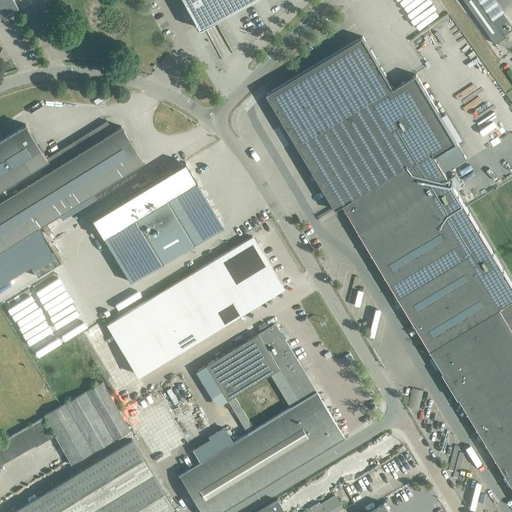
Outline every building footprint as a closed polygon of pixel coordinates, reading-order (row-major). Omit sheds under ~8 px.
[(0,0),(0,17),(17,8),(12,0),(0,0)] [(182,0),(198,28),(249,0),(182,0)] [(493,19),(478,0),(464,0),(495,44),(505,37),(505,36),(511,30),(511,24),(503,12),(493,19)] [(486,0),(482,3),(488,10),(499,2),(498,0),(486,0)] [(488,10),(493,18),(505,10),(500,2),(488,10)] [(465,160),(415,76),(393,89),(362,38),(266,95),(335,209),(343,205),(511,484),(511,283),(444,172),(465,160)] [(511,112),(505,116),(501,108),(493,113),(506,135),(511,131),(511,112)] [(45,221),(142,160),(120,126),(112,131),(105,121),(46,158),(24,124),(0,138),(0,283),(30,265),(36,276),(59,261),(37,225),(39,224),(45,234),(51,230),(45,221)] [(130,282),(223,226),(184,162),(91,218),(130,282)] [(301,228),(307,237),(313,233),(308,224),(301,228)] [(209,263),(240,313),(282,288),(252,237),(209,263)] [(209,263),(192,274),(223,324),(240,313),(209,263)] [(192,274),(183,279),(214,329),(223,324),(192,274)] [(183,279),(149,300),(180,350),(214,329),(183,279)] [(180,350),(149,300),(132,310),(163,360),(180,350)] [(163,360),(132,310),(108,325),(138,375),(163,360)] [(201,511),(220,511),(344,437),(328,412),(321,400),(274,323),(258,333),(248,339),(221,355),(212,360),(205,365),(211,375),(203,380),(205,384),(209,390),(212,395),(220,389),(247,433),(217,451),(210,439),(193,450),(200,462),(179,475),(201,511)] [(101,382),(43,416),(44,418),(54,435),(67,455),(71,462),(128,429),(101,382)] [(423,396),(427,386),(417,383),(414,392),(423,396)] [(54,435),(44,418),(17,434),(16,434),(0,442),(0,464),(33,445),(34,447),(54,435)] [(166,511),(173,508),(131,439),(10,511),(166,511)] [(483,490),(479,503),(485,505),(488,492),(483,490)] [(319,502),(310,508),(303,511),(332,511),(341,507),(335,496),(321,505),(319,502)] [(284,511),(277,501),(258,511),(284,511)]
